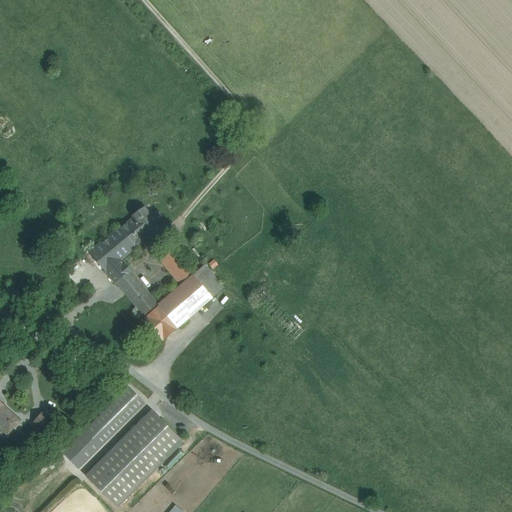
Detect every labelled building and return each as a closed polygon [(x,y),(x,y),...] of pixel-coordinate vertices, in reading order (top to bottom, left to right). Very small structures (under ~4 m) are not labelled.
[(161,231),(145,208),(132,216),(133,218),(147,238),(149,240),(161,231)] [(133,218),(91,253),(146,318),(159,307),(158,306),(169,296),(164,290),(153,299),(121,260),(147,238),(133,218)] [(193,275),(173,248),(167,253),(186,281),(193,275)] [(85,271),(78,277),(81,281),(88,275),(85,271)] [(169,296),(158,306),(159,307),(177,329),(212,299),(193,276),(169,296)] [(129,389),(64,454),(78,468),(144,403),(129,389)] [(4,406),(0,403),(0,426),(6,432),(12,426),(14,428),(20,421),(3,407),(4,406)] [(43,412),(33,424),(45,434),(55,422),(43,412)] [(152,412),(87,477),(117,507),(182,442),(152,412)] [(101,458),(125,434),(121,429),(96,453),(101,458)]
